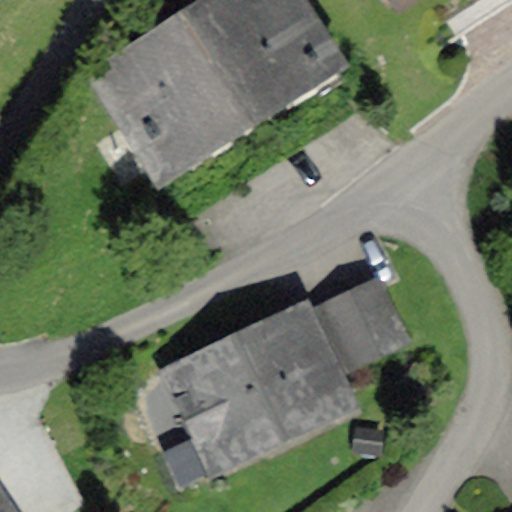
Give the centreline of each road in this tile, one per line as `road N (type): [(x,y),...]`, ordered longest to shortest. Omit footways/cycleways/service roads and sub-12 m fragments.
road 1 (residential): [(424,198),(0,384)]
road 2 (residential): [(424,198),(445,426),(394,511)]
road 3 (residential): [(511,86),(487,108),(424,198)]
